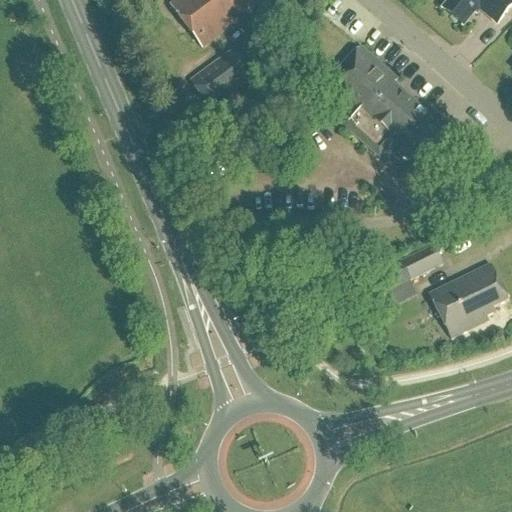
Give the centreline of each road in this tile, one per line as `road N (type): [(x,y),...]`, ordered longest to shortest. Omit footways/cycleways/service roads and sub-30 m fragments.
road 1 (primary): [(244,410),(71,0)]
road 2 (primary): [(324,442),(511,385)]
road 3 (residential): [(511,128),(366,0)]
